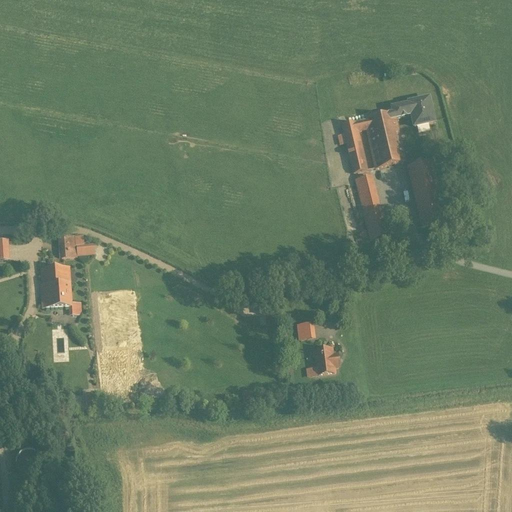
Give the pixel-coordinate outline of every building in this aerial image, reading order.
[(429,101),(409,105),(409,107),(392,111),(393,116),(394,116),(395,121),(412,117),(414,129),(434,124),(429,101)] [(393,116),(364,122),(365,123),(367,132),(376,171),(405,164),(395,121),(394,116),(393,116)] [(367,132),(365,123),(356,125),(358,134),(367,132)] [(356,125),(342,128),(353,176),(367,173),(358,134),(356,125)] [(323,170),(324,165),(323,160),(320,156),(316,153),(311,152),(306,153),(302,156),(299,161),(298,165),(299,170),(302,174),(307,177),(311,178),(316,177),(320,174),(323,170)] [(431,164),(408,170),(421,228),(445,223),(431,164)] [(366,180),(355,183),(370,243),(381,240),(366,180)] [(73,240),(60,242),(62,260),(75,259),(73,240)] [(81,258),(100,257),(99,246),(81,247),(81,258)] [(69,270),(41,272),(42,288),(41,288),(43,311),(72,309),(69,270)] [(277,305),(265,306),(267,326),(279,326),(277,305)] [(310,327),(298,328),(299,335),(310,334),(310,327)] [(310,334),(299,335),(299,342),(311,341),(310,334)] [(332,352),(313,355),(314,360),(316,359),(318,378),(335,376),(334,370),(337,370),(335,358),(332,358),(332,352)] [(100,394),(88,393),(88,406),(100,406),(100,394)] [(41,469),(42,464),(41,459),(38,455),(34,452),(29,451),(24,452),(20,455),(17,459),(16,464),(17,469),(20,474),(24,476),(29,477),(34,476),(39,473),(41,469)]
